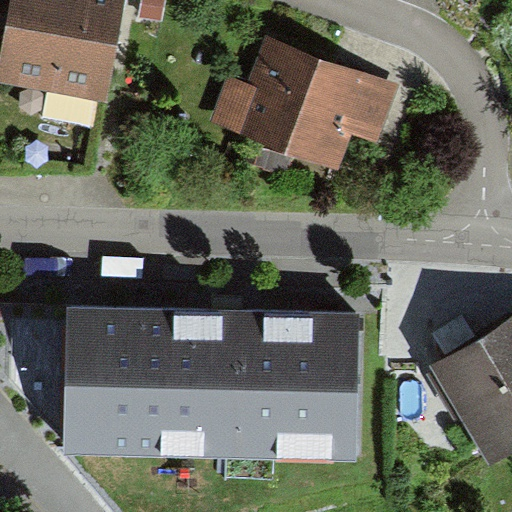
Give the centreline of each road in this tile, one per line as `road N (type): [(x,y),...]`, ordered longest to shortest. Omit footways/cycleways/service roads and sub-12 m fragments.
road 1 (unclassified): [(0,229),(479,244)]
road 2 (residential): [(479,244),(487,108),(459,64),(353,0)]
